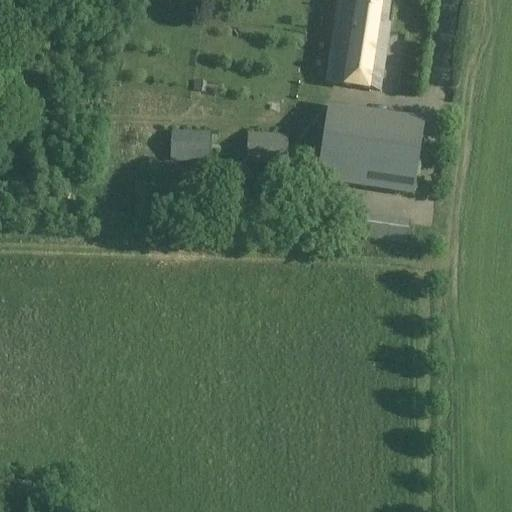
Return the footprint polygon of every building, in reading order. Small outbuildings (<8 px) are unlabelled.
[(342,20),(332,85),(380,92),(390,27),(385,26),(389,2),(376,0),(350,0),(347,21),(342,20)] [(328,107),(315,183),(413,199),(425,122),(328,107)] [(171,131),(170,162),(210,164),(211,132),(171,131)] [(247,134),(246,165),(286,166),(287,135),(247,134)] [(279,202),(251,202),(251,224),(278,225),(279,202)]
